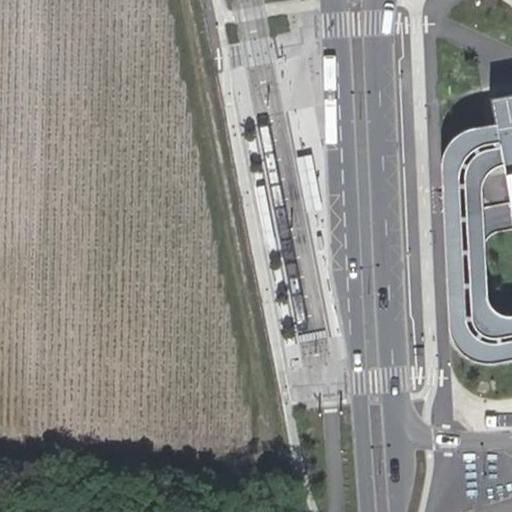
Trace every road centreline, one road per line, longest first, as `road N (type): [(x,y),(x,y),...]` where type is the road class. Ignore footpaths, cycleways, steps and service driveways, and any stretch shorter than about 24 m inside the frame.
road 1 (track): [(158,0),(272,447),(0,434)]
road 2 (primary): [(336,0),(367,511)]
road 3 (primary): [(396,511),(378,0)]
